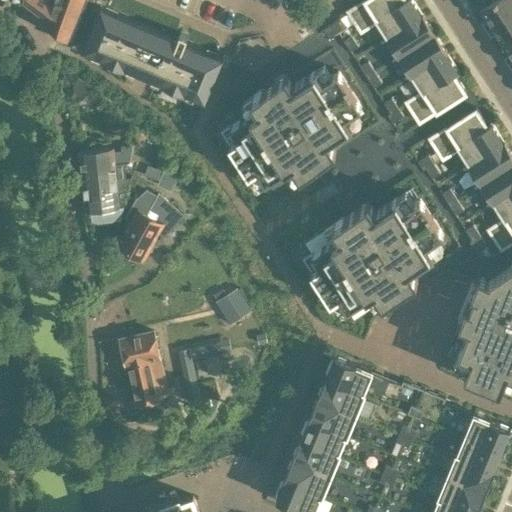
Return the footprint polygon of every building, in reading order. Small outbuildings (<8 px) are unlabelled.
[(25,0),(50,19),(47,24),(61,35),(67,40),(71,30),(83,0),(25,0)] [(362,0),(347,9),(359,28),(401,0),(362,0)] [(401,0),(359,28),(361,30),(376,20),(379,24),(386,36),(422,13),(413,0),(401,0)] [(511,0),(492,0),(480,8),(487,20),(485,21),(493,34),(496,33),(510,54),(507,56),(511,63),(511,0)] [(96,1),(77,48),(203,101),(223,54),(96,1)] [(386,36),(398,56),(435,32),(423,12),(422,13),(386,36)] [(340,17),(324,28),(330,38),(347,27),(340,17)] [(435,32),(398,56),(411,75),(412,75),(447,52),(448,52),(435,32)] [(351,34),(344,39),(351,50),(358,45),(351,34)] [(421,90),(406,100),(408,103),(455,73),(459,70),(447,52),(412,75),(421,90)] [(368,60),(360,65),(367,76),(375,71),(368,60)] [(239,137),(230,142),(249,172),(258,167),(266,180),(287,166),(294,177),(336,150),(329,140),(352,125),(346,114),(361,104),(338,69),(323,79),(316,68),(292,83),(286,73),(244,100),(251,110),(230,124),(239,137)] [(375,71),(367,76),(374,86),(382,81),(375,71)] [(455,73),(408,103),(419,121),(466,91),(455,73)] [(392,97),(384,102),(390,112),(398,107),(392,97)] [(476,106),(429,137),(441,155),(488,124),(476,106)] [(390,112),(388,114),(393,122),(403,115),(398,107),(390,112)] [(488,124),(441,155),(443,157),(458,148),(468,163),(504,140),(492,122),(488,124)] [(468,163),(467,163),(480,183),(511,162),(511,151),(504,139),(504,140),(468,163)] [(122,151),(114,152),(114,147),(81,150),(83,172),(116,168),(116,163),(130,162),(133,145),(122,147),(122,151)] [(428,154),(418,160),(423,168),(426,167),(433,161),(428,154)] [(157,178),(161,170),(138,160),(134,167),(157,178)] [(433,161),(426,167),(432,177),(440,172),(433,161)] [(116,168),(83,172),(85,191),(118,187),(117,175),(127,174),(130,162),(116,163),(116,168)] [(511,162),(480,183),(493,203),(493,202),(511,190),(511,162)] [(176,177),(166,167),(159,184),(171,188),(176,177)] [(128,186),(118,187),(85,191),(87,210),(109,208),(110,220),(122,218),(128,186)] [(321,264),(313,270),(332,300),(341,294),(349,307),(370,294),(377,304),(399,290),(418,278),(412,268),(435,252),(428,242),(444,232),(421,197),(420,198),(413,187),(399,196),(398,196),(375,211),(368,200),(344,216),(327,227),(334,238),(321,246),(313,251),(321,264)] [(450,187),(442,192),(449,203),(457,198),(450,187)] [(503,217),(488,227),(488,228),(489,230),(511,215),(511,190),(493,202),(503,217)] [(159,193),(147,214),(142,222),(145,224),(130,251),(145,259),(154,242),(157,244),(183,214),(159,193)] [(457,198),(449,203),(456,213),(464,208),(457,198)] [(142,222),(147,214),(132,205),(126,217),(130,220),(117,243),(130,251),(145,224),(142,222)] [(511,215),(489,230),(501,248),(511,241),(511,215)] [(473,224),(465,229),(472,239),(480,234),(473,224)] [(472,239),(470,241),(475,249),(485,242),(480,234),(472,239)] [(469,326),(454,361),(467,367),(464,374),(501,389),(504,382),(511,385),(511,263),(489,279),(479,275),(477,280),(459,322),(469,326)] [(217,299),(217,300),(230,321),(251,309),(237,287),(227,293),(217,299)] [(169,392),(155,331),(121,339),(126,364),(129,363),(138,404),(164,398),(163,393),(169,392)] [(257,334),(259,342),(267,340),(265,332),(257,334)] [(229,339),(189,348),(191,357),(206,354),(216,352),(231,348),(229,339)] [(198,390),(191,357),(189,348),(180,350),(192,402),(201,400),(198,390)] [(326,374),(367,392),(372,381),(370,381),(371,377),(369,376),(372,369),(335,354),(327,374),(326,374)] [(326,374),(318,394),(354,410),(356,411),(364,393),(366,394),(367,392),(326,374)] [(318,394),(309,414),(345,430),(348,431),(356,411),(354,410),(318,394)] [(411,401),(408,410),(414,412),(418,404),(411,401)] [(418,404),(414,412),(420,415),(424,406),(418,404)] [(474,412),(465,433),(502,448),(511,427),(474,412)] [(309,417),(302,434),(340,450),(340,449),(339,449),(346,432),(347,432),(348,431),(345,430),(309,414),(308,417),(309,417)] [(403,421),(400,429),(406,432),(409,424),(403,421)] [(409,424),(406,432),(412,434),(416,426),(409,424)] [(400,429),(396,437),(403,440),(406,432),(400,429)] [(406,432),(403,440),(409,442),(412,434),(406,432)] [(301,433),(293,454),(329,469),(331,470),(340,450),(302,434),(301,433)] [(456,451),(456,453),(494,469),(495,467),(494,466),(502,448),(465,433),(458,451),(456,451)] [(456,453),(448,472),(450,473),(486,490),(494,469),(456,453)] [(293,454),(285,474),(323,490),(331,470),(329,469),(293,454)] [(386,461),(383,469),(389,472),(393,463),(386,461)] [(393,463),(389,472),(396,474),(399,466),(393,463)] [(383,469),(380,477),(386,480),(389,472),(383,469)] [(389,472),(386,480),(392,482),(396,474),(389,472)] [(448,472),(439,491),(477,509),(486,490),(450,473),(448,472)] [(285,477),(276,497),(313,511),(321,492),(322,492),(323,490),(285,474),(284,476),(285,477)] [(440,494),(432,511),(475,511),(476,509),(477,510),(477,509),(439,491),(439,494),(440,494)] [(141,511),(199,511),(193,494),(180,499),(179,495),(176,496),(176,497),(162,502),(161,501),(158,502),(158,504),(144,508),(144,507),(141,508),(142,511),(141,511)] [(370,501),(367,509),(373,511),(376,503),(370,501)] [(376,503),(373,511),(374,511),(379,511),(383,506),(376,503)]
